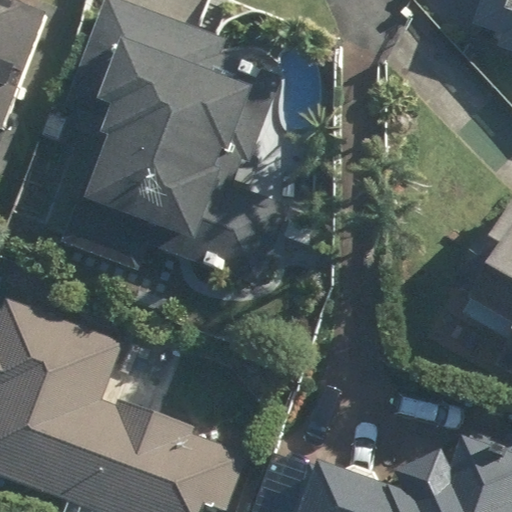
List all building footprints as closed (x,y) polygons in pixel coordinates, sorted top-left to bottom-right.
[(511,0),(470,0),(464,20),(498,31),(489,62),(511,69),(511,0)] [(100,131),(61,251),(139,277),(148,250),(251,284),(278,201),(224,183),(265,56),(109,6),(71,122),(100,131)] [(0,17),(0,142),(2,143),(45,35),(0,17)] [(511,200),(426,321),(511,381),(511,200)] [(230,511),(252,456),(101,398),(118,353),(17,314),(0,356),(0,483),(74,511),(230,511)] [(511,511),(511,503),(400,464),(385,507),(303,478),(290,511),(511,511)]
